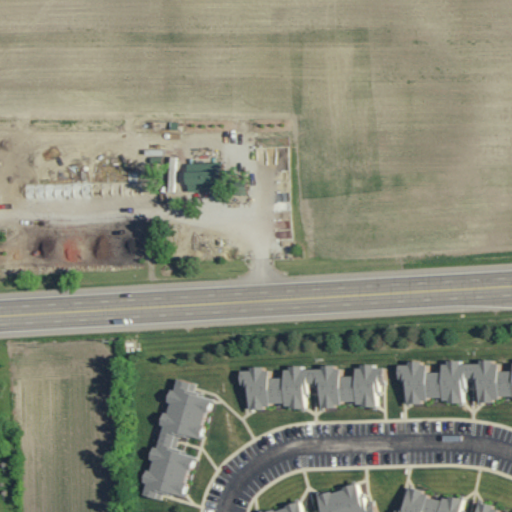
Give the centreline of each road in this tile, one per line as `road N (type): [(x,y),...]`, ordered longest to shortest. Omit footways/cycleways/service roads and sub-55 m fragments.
road 1 (primary): [(0,316),(511,287)]
road 2 (residential): [(228,511),(235,487),(292,447),(485,445),(511,453)]
